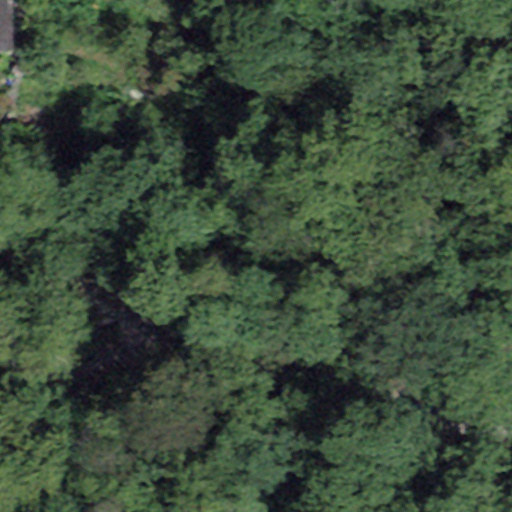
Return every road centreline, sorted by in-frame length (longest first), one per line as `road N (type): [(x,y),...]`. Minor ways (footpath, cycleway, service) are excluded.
road 1 (track): [(511,427),(450,425),(220,354),(176,350),(0,365)]
road 2 (track): [(176,350),(152,321),(126,307),(0,263)]
